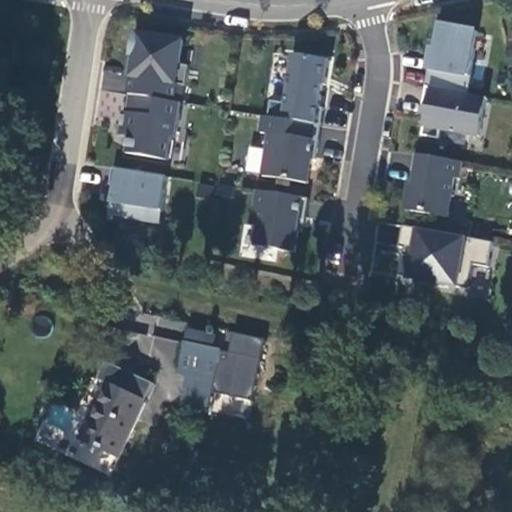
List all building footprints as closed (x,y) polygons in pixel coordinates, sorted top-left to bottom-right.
[(476,34),(438,27),(433,52),(430,52),(426,71),(430,71),(427,89),(465,96),(476,34)] [(134,57),(128,96),(173,103),(175,86),(184,87),(187,67),(179,66),(182,43),(133,35),(129,57),(134,57)] [(269,103),(267,118),(319,127),(322,110),(317,109),(321,86),(324,86),(328,62),(292,56),(285,105),(269,103)] [(175,86),(173,103),(181,105),(184,87),(175,86)] [(427,89),(425,89),(421,107),(426,108),(421,138),(438,142),(439,132),(478,138),(485,100),(465,96),(427,89)] [(173,139),(180,105),(128,96),(125,113),(121,113),(118,136),(128,137),(125,154),(166,161),(170,139),(173,139)] [(319,127),(271,119),(261,117),(258,134),(268,136),(261,178),(305,186),(309,162),(313,162),(319,127)] [(408,189),(404,213),(445,220),(452,180),(457,181),(460,164),(413,156),(410,174),(416,174),(413,190),(408,189)] [(165,178),(111,169),(108,186),(113,187),(109,212),(122,214),(121,219),(158,225),(165,178)] [(256,228),(252,247),(291,254),(297,222),(302,223),(305,200),(254,192),(248,226),(256,228)] [(491,244),(402,228),(397,249),(412,252),(411,259),(401,257),(398,278),(417,282),(417,285),(446,290),(446,287),(466,291),(471,267),(487,269),(491,244)] [(187,328),(184,345),(231,353),(235,337),(187,328)] [(146,359),(173,362),(176,339),(148,336),(146,359)] [(179,374),(254,389),(259,368),(261,359),(231,353),(184,345),(179,374)] [(312,362),(308,377),(325,380),(328,366),(312,362)] [(352,366),(348,383),(387,394),(391,378),(352,366)] [(121,457),(146,402),(106,383),(80,439),(121,457)] [(325,501),(329,490),(321,488),(317,499),(325,501)]
